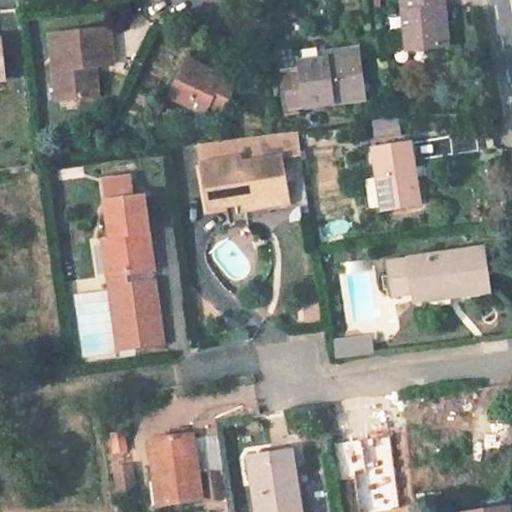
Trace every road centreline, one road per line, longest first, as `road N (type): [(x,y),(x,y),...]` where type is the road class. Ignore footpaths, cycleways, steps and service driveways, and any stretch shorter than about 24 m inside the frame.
road 1 (residential): [(186,374),(285,353),(309,392),(511,364)]
road 2 (track): [(47,299),(58,391),(186,374)]
